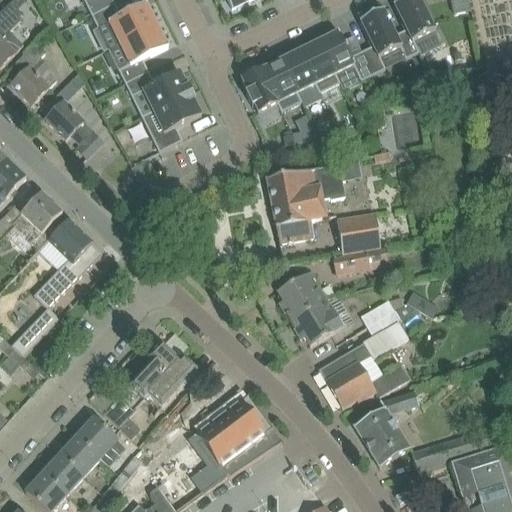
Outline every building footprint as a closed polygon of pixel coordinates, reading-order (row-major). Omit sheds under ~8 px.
[(14,57),(23,48),(9,34),(20,24),(20,13),(17,10),(26,0),(15,0),(0,15),(0,73),(15,58),(14,57)] [(81,0),(91,18),(115,6),(114,6),(110,0),(81,0)] [(226,0),(232,11),(254,0),(226,0)] [(418,0),(408,0),(394,8),(406,33),(395,38),(394,38),(400,51),(401,51),(405,62),(406,62),(407,61),(419,55),(420,58),(442,47),(435,34),(418,0)] [(115,6),(91,18),(97,32),(108,52),(118,47),(157,28),(146,6),(121,18),(115,6)] [(395,38),(383,13),(360,24),(372,49),(361,55),(373,79),(385,73),(380,61),(400,51),(394,38),(395,38)] [(129,68),(118,73),(125,87),(148,75),(142,63),(168,50),(157,28),(118,47),(129,68)] [(318,45),(335,78),(339,87),(340,87),(336,78),(353,69),(361,85),(373,79),(361,55),(350,60),(338,35),(319,44),(318,45)] [(318,45),(299,54),(316,88),(320,97),(339,87),(335,78),(318,45)] [(49,70),(40,62),(46,55),(36,46),(16,65),(25,74),(11,88),(31,109),(49,91),(38,81),(49,70)] [(281,63),(280,64),(301,106),(304,111),(323,102),(320,97),(316,88),(299,54),(298,55),(281,63)] [(262,72),(261,72),(278,107),(282,116),(283,115),(301,106),(280,64),(262,73),(262,72)] [(251,77),(241,82),(248,96),(246,97),(252,110),(254,109),(258,117),(277,108),(281,116),(282,116),(278,107),(261,72),(251,77)] [(148,75),(125,87),(132,100),(143,94),(153,115),(192,96),(189,89),(187,90),(179,75),(154,87),(148,75)] [(369,85),(365,91),(372,96),(376,89),(369,85)] [(192,96),(153,115),(142,121),(152,142),(159,156),(182,144),(176,131),(201,119),(194,103),(195,103),(192,96)] [(63,105),(62,105),(56,99),(42,113),(49,120),(46,123),(65,143),(69,139),(78,147),(74,151),(85,163),(104,145),(93,134),(90,138),(80,128),(83,125),(63,105)] [(335,130),(325,132),(326,140),(336,138),(335,130)] [(358,132),(345,134),(347,143),(359,140),(358,132)] [(314,135),(303,137),(305,145),(316,142),(314,135)] [(292,137),(283,139),(285,148),(294,147),(292,137)] [(0,172),(9,163),(0,154),(0,172)] [(382,157),(376,158),(377,164),(387,163),(386,156),(382,157)] [(0,172),(0,207),(7,201),(27,181),(9,163),(0,172)] [(345,199),(342,184),(361,180),(358,165),(267,182),(267,184),(279,246),(313,239),(310,223),(324,220),(321,202),(331,200),(331,202),(345,199)] [(142,166),(131,172),(142,192),(150,182),(142,166)] [(30,245),(38,254),(48,243),(62,228),(56,223),(62,216),(41,196),(11,227),(21,237),(25,232),(34,241),(30,245)] [(337,223),(342,257),(380,251),(375,217),(337,223)] [(68,262),(34,298),(48,312),(83,276),(102,256),(91,246),(92,245),(68,222),(62,228),(48,243),(68,262)] [(0,243),(11,233),(0,223),(0,243)] [(385,250),(380,251),(342,257),(343,260),(333,262),(335,274),(367,268),(366,265),(387,262),(385,250)] [(279,305),(291,324),(327,303),(310,274),(277,294),(283,303),(279,305)] [(329,306),(327,303),(291,324),(301,342),(305,339),(311,349),(353,324),(339,301),(329,306)] [(361,320),(367,331),(395,314),(406,308),(410,310),(408,306),(405,308),(400,301),(389,303),(361,320)] [(423,301),(418,311),(433,320),(439,310),(423,301)] [(319,373),(323,380),(369,352),(366,347),(399,328),(398,326),(414,316),(410,310),(406,308),(395,314),(367,331),(373,341),(319,373)] [(369,352),(323,380),(342,412),(356,403),(358,407),(374,397),(378,402),(410,382),(401,367),(383,378),(374,363),(408,342),(399,328),(366,347),(369,352)] [(23,334),(10,347),(15,352),(21,357),(23,358),(35,346),(23,334)] [(0,350),(9,359),(15,352),(10,347),(0,338),(0,350)] [(102,416),(118,431),(128,420),(129,420),(137,411),(136,410),(147,397),(179,363),(161,346),(147,361),(150,364),(135,381),(125,391),(102,416)] [(9,359),(0,368),(11,377),(19,368),(21,370),(27,375),(33,368),(23,358),(21,357),(15,352),(9,359)] [(179,363),(147,397),(162,411),(197,373),(182,359),(179,363)] [(120,368),(111,378),(116,383),(125,391),(135,381),(120,368)] [(248,398),(197,437),(229,480),(281,445),(280,444),(274,449),(256,425),(250,418),(258,412),(248,398)] [(384,413),(354,432),(379,473),(410,454),(393,427),(397,424),(395,418),(394,413),(405,409),(407,415),(418,411),(414,398),(399,402),(381,407),(384,413)] [(141,431),(129,420),(128,420),(118,431),(130,442),(141,431)] [(76,440),(100,462),(117,443),(93,421),(76,440)] [(417,474),(495,451),(489,430),(411,454),(417,474)] [(59,458),(83,480),(100,462),(76,440),(59,458)] [(161,448),(142,464),(148,471),(167,455),(161,448)] [(511,511),(511,466),(507,450),(452,467),(466,511),(511,511)] [(43,477),(66,498),(83,480),(59,458),(43,477)] [(135,458),(118,479),(125,485),(142,464),(135,458)] [(43,511),(53,511),(66,498),(43,477),(25,495),(43,511)] [(118,479),(103,498),(110,505),(125,485),(118,479)] [(138,507),(133,511),(172,511),(157,490),(150,495),(150,499),(156,507),(148,511),(144,511),(143,511),(138,507)] [(405,494),(395,499),(397,503),(400,508),(409,503),(405,494)] [(103,498),(91,511),(103,511),(110,505),(103,498)]
